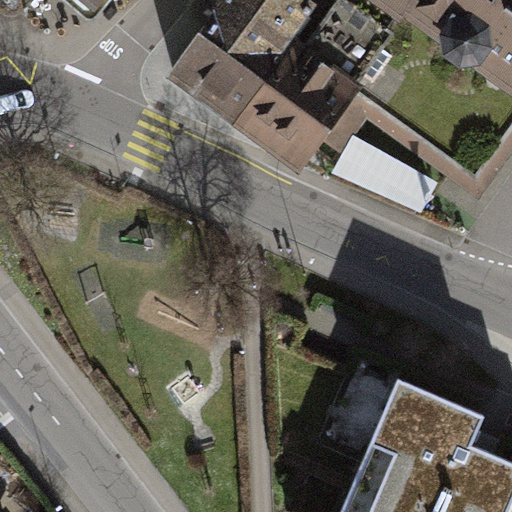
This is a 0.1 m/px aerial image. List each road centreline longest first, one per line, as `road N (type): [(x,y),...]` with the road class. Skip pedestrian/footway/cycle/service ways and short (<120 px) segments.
road 1 (tertiary): [(80,111),(511,303)]
road 2 (residential): [(125,511),(0,349)]
road 3 (residential): [(80,111),(174,0)]
